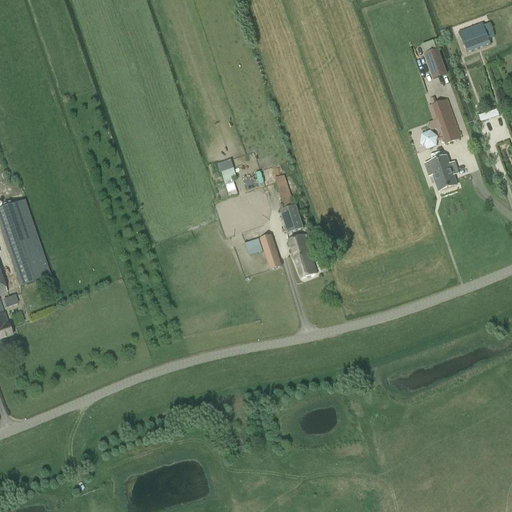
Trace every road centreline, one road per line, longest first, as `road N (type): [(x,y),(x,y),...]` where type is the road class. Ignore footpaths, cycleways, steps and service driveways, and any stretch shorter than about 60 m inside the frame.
road 1 (tertiary): [(0,436),(173,366),(382,319),(511,269)]
road 2 (track): [(391,353),(511,309)]
road 3 (track): [(99,511),(70,462),(87,399)]
